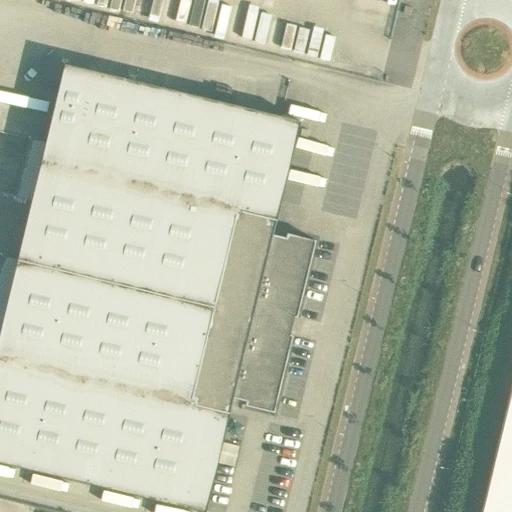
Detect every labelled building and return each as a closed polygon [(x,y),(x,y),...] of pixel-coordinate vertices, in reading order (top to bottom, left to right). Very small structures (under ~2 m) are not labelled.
[(81,0),(165,20),(169,0),(81,0)] [(201,0),(173,0),(168,23),(247,40),(296,51),(301,26),(278,21),(279,16),(201,0)] [(303,20),(305,0),(284,0),(282,17),(303,20)] [(0,259),(0,461),(204,511),(232,398),(245,401),(244,405),(273,412),(287,353),(291,335),(289,334),(293,317),(296,317),(314,240),(286,233),(285,237),(271,234),(299,120),(63,63),(43,146),(27,142),(13,199),(29,203),(15,263),(0,259)] [(11,73),(9,107),(25,108),(26,73),(11,73)] [(0,165),(7,167),(9,156),(0,154),(0,165)] [(511,511),(511,386),(481,511),(511,511)] [(41,473),(38,483),(54,487),(57,478),(41,473)]
